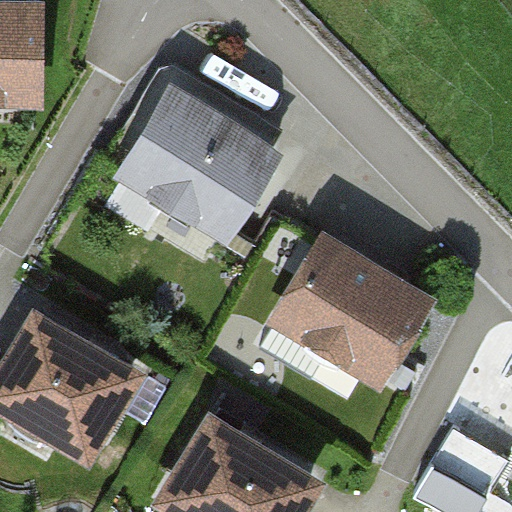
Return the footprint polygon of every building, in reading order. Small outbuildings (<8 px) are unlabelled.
[(36,0),(0,0),(0,91),(37,92),(36,0)] [(277,144),(174,84),(125,169),(227,229),(277,144)] [(430,292),(329,232),(279,315),(380,375),(430,292)] [(138,365),(36,304),(0,363),(0,397),(88,449),(138,365)] [(446,419),(511,454),(511,368),(482,352),(446,419)] [(296,511),(320,472),(213,409),(162,495),(190,511),(296,511)] [(478,511),(509,455),(457,427),(421,493),(456,511),(478,511)]
